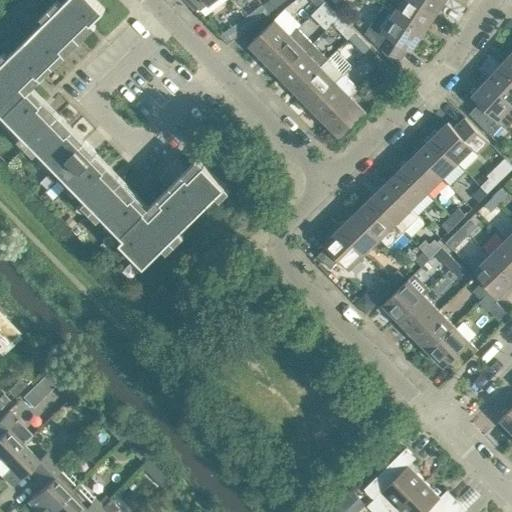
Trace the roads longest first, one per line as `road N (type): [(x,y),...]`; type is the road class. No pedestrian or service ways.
road 1 (residential): [(437,421),(280,260),(281,229),(327,181)]
road 2 (residential): [(217,68),(137,141),(121,132),(92,100),(172,21)]
road 3 (residential): [(327,181),(450,64),(492,0)]
road 4 (residential): [(327,181),(217,68)]
